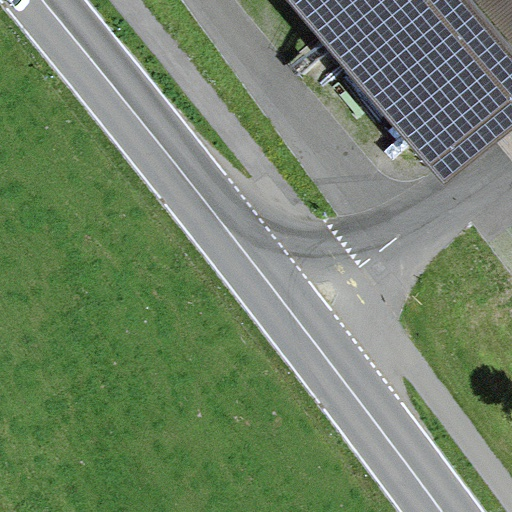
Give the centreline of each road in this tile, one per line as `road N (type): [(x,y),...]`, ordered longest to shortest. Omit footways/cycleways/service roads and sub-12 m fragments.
road 1 (primary): [(293,313),(45,0)]
road 2 (residential): [(293,313),(511,155)]
road 3 (primary): [(446,511),(293,313)]
